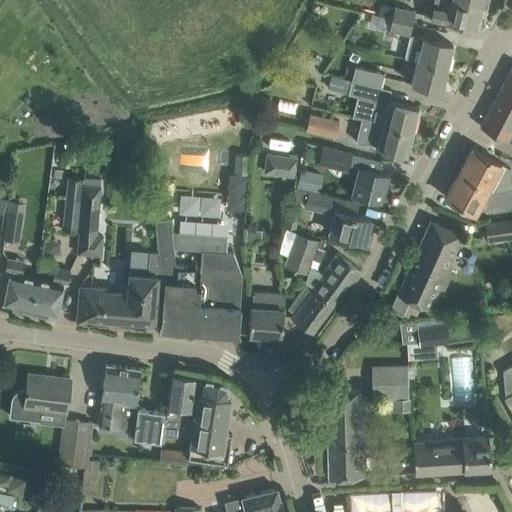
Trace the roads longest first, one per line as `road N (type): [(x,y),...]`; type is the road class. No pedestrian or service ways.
road 1 (residential): [(258,384),(328,346),(511,33)]
road 2 (tertiary): [(258,384),(204,356),(0,328)]
road 3 (tertiary): [(306,496),(292,443),(258,384)]
